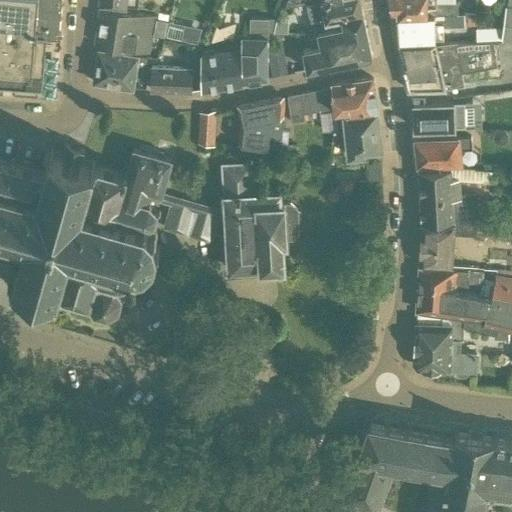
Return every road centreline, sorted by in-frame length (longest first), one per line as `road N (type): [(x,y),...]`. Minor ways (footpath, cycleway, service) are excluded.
road 1 (unclassified): [(386,387),(336,408),(300,412),(0,329)]
road 2 (residential): [(388,65),(403,265),(386,387)]
road 3 (residential): [(77,97),(194,101),(388,65)]
road 4 (unclassified): [(386,387),(511,403)]
